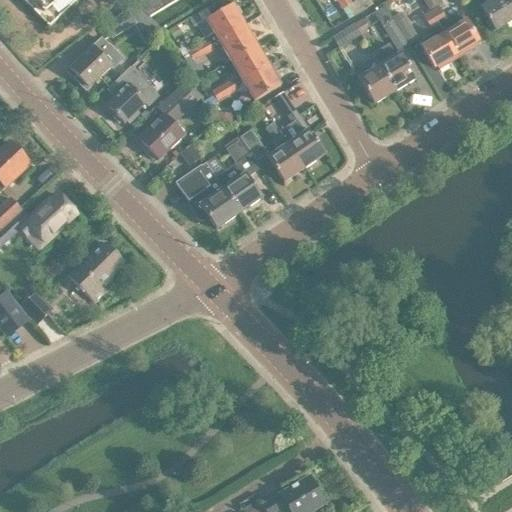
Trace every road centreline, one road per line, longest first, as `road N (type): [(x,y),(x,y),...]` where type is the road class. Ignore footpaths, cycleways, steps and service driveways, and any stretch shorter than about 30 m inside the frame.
road 1 (unclassified): [(210,283),(0,60)]
road 2 (unclassified): [(408,511),(367,455),(210,283)]
road 3 (unclassified): [(0,390),(210,283)]
road 4 (residential): [(210,283),(379,172)]
road 5 (residential): [(379,172),(275,0)]
road 6 (residential): [(379,172),(511,78)]
